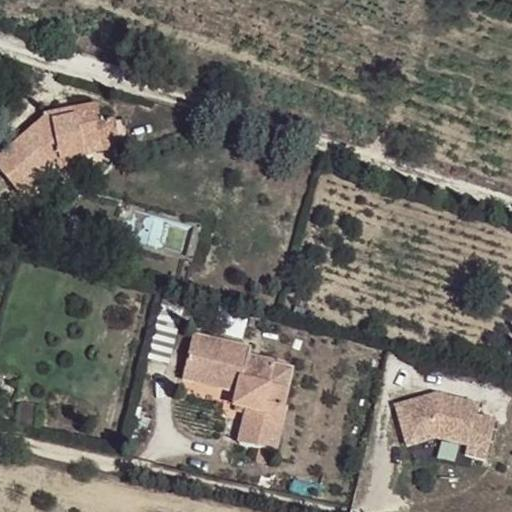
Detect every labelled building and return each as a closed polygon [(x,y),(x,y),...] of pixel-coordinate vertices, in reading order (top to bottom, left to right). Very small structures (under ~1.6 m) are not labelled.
[(119,152),(114,124),(101,126),(97,108),(73,111),(74,119),(53,122),(45,119),(0,157),(0,173),(19,196),(55,166),(60,163),(119,152)] [(74,119),(73,116),(73,111),(44,116),(45,119),(53,122),(74,119)] [(87,164),(86,158),(60,163),(55,166),(58,170),(87,164)] [(190,264),(201,226),(194,224),(184,262),(190,264)] [(168,366),(184,300),(165,295),(148,361),(168,366)] [(268,387),(274,366),(248,359),(250,352),(192,338),(182,380),(239,394),(235,409),(248,412),(240,446),(274,455),(285,410),(283,410),(287,392),(268,387)] [(287,392),(292,370),(274,366),(268,387),(287,392)] [(485,461),(495,422),(476,417),(478,407),(435,396),(395,407),(407,447),(436,439),(467,447),(465,456),(485,461)] [(270,467),(273,454),(260,451),(257,464),(270,467)]
